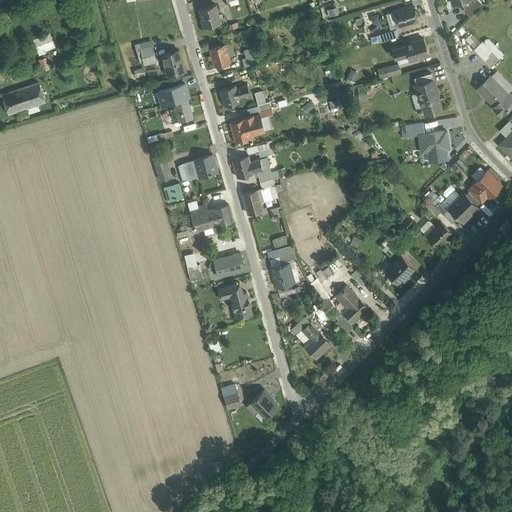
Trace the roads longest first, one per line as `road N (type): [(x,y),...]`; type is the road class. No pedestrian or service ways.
road 1 (residential): [(305,410),(291,393),(179,0)]
road 2 (unclassified): [(511,207),(305,410)]
road 3 (residential): [(426,0),(470,142),(511,186)]
road 4 (unclassified): [(305,410),(202,511)]
